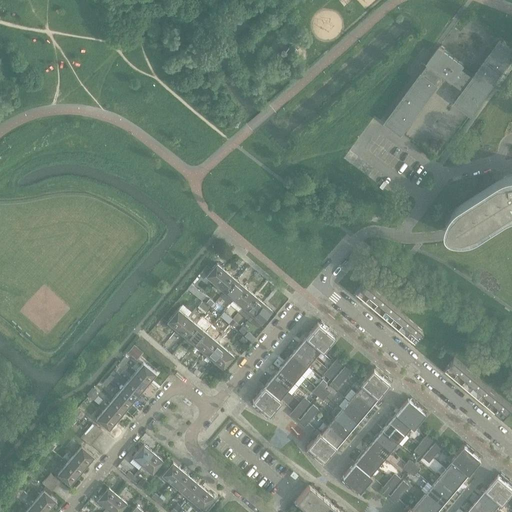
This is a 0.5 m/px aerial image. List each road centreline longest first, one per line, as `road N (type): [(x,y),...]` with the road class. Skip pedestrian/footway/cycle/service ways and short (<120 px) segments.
road 1 (residential): [(511,447),(318,283)]
road 2 (residential): [(318,283),(361,235),(402,231),(444,175),(496,162)]
road 3 (residential): [(210,411),(318,283)]
road 4 (residential): [(66,511),(172,388)]
road 5 (residential): [(267,511),(191,447),(210,411)]
